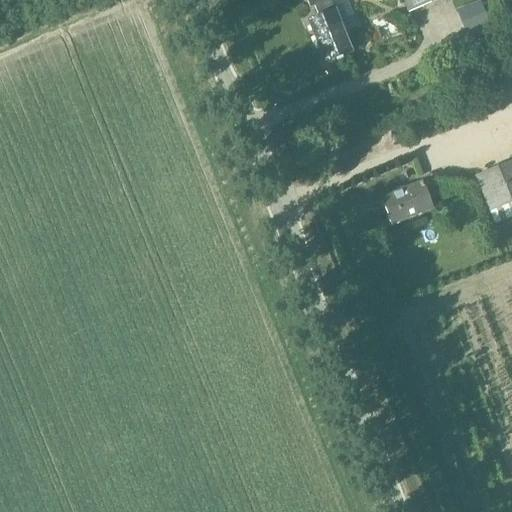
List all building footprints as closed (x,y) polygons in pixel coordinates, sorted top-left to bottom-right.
[(322,62),(348,51),(331,10),(326,0),(304,0),(307,7),(311,6),(315,16),(305,20),(322,62)] [(400,0),(406,13),(437,0),(400,0)] [(467,46),(492,37),(487,23),(462,32),(467,46)] [(487,211),(511,201),(511,160),(473,176),(487,211)] [(426,198),(437,193),(430,178),(420,182),(419,182),(378,198),(388,224),(430,208),(426,198)]
